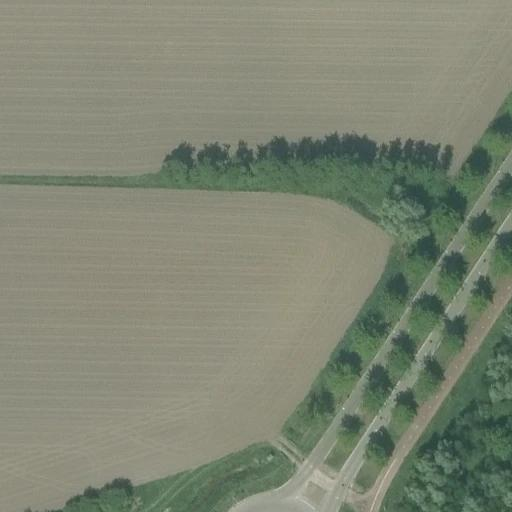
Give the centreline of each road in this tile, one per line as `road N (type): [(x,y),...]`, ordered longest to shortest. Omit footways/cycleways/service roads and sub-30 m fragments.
road 1 (tertiary): [(511,161),(279,507)]
road 2 (tertiary): [(321,511),(511,221)]
